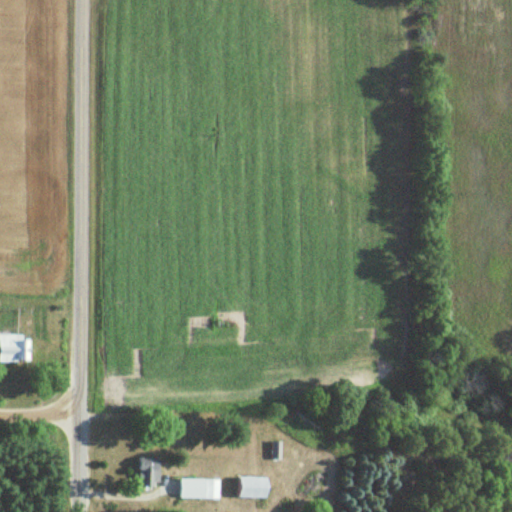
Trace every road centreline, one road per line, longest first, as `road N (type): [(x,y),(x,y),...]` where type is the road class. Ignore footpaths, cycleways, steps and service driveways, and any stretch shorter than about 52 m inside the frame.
road 1 (residential): [(79,511),(83,0)]
road 2 (track): [(511,420),(79,413)]
